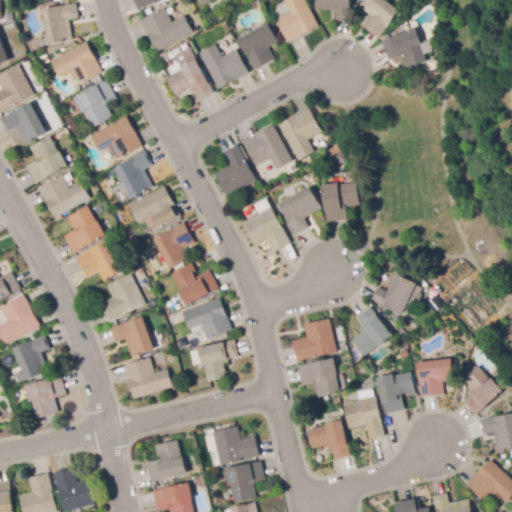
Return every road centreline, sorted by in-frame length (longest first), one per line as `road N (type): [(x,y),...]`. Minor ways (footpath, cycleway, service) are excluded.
road 1 (residential): [(108,0),(238,257),(298,486),(322,511)]
road 2 (residential): [(0,173),(89,361),(125,511)]
road 3 (residential): [(0,451),(275,392)]
road 4 (residential): [(176,144),(303,77),(341,72)]
